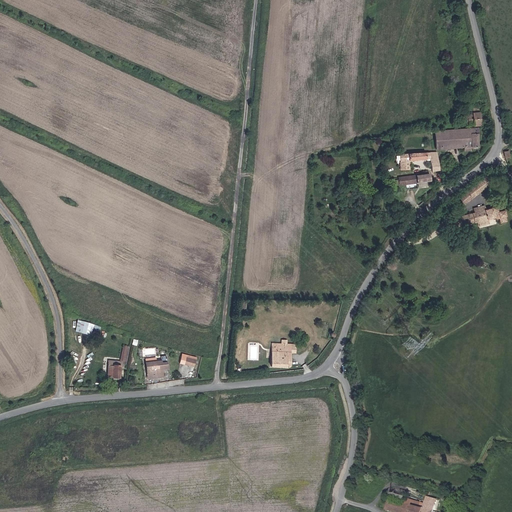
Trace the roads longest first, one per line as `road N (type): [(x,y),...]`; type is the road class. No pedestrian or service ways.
road 1 (tertiary): [(336,353),(392,246),(495,147),(497,119),(468,0)]
road 2 (tertiary): [(60,400),(294,379),(323,368)]
road 3 (residential): [(60,400),(58,311),(0,204)]
road 4 (tertiary): [(336,511),(354,442),(345,380)]
